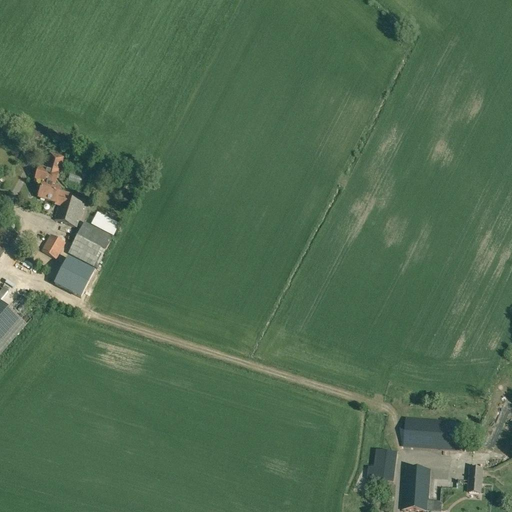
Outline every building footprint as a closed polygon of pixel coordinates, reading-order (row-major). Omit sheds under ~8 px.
[(34,182),(41,185),(42,183),(54,187),(62,159),(50,156),(46,170),(38,168),(34,182)] [(103,180),(106,172),(98,169),(95,177),(103,180)] [(54,221),(76,228),(83,205),(67,199),(68,195),(59,192),(60,189),(54,187),(42,183),(41,185),(37,198),(59,205),(54,221)] [(97,214),(91,225),(113,236),(118,225),(97,214)] [(84,223),(68,254),(96,269),(112,238),(84,223)] [(0,259),(18,237),(2,224),(0,225),(0,259)] [(50,236),(36,261),(51,269),(64,245),(50,236)] [(94,276),(67,261),(51,287),(79,303),(94,276)] [(0,356),(25,327),(0,305),(0,356)] [(463,453),(465,424),(440,422),(406,419),(404,448),(463,453)] [(394,483),(398,453),(376,451),(374,468),(369,468),(367,480),(394,483)] [(406,469),(403,511),(423,511),(441,511),(442,503),(429,502),(431,471),(406,469)] [(469,493),(480,494),(482,470),(470,469),(469,493)]
